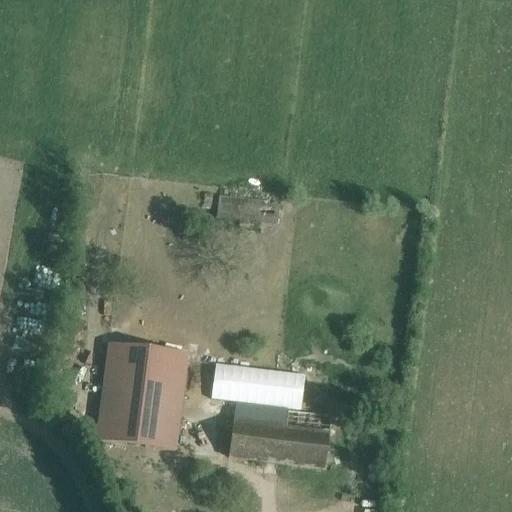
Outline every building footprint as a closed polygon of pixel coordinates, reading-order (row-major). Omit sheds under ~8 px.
[(279,204),(218,197),(216,220),(276,227),(279,204)] [(107,346),(95,443),(176,453),(188,356),(107,346)] [(265,373),(240,369),(239,380),(264,384),(265,373)] [(242,418),(259,420),(259,410),(242,409),(242,418)] [(228,460),(324,473),(331,417),(287,411),(285,428),(233,421),(228,460)]
